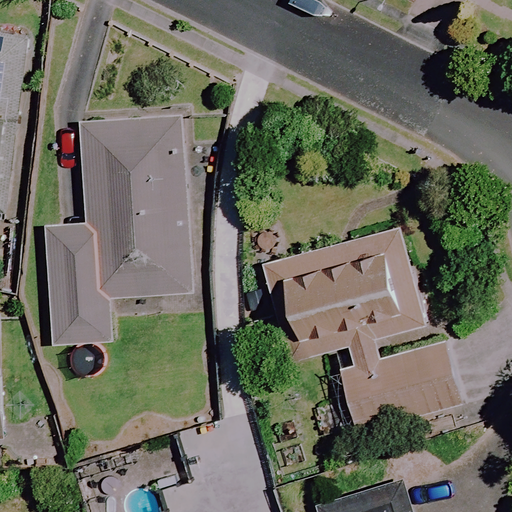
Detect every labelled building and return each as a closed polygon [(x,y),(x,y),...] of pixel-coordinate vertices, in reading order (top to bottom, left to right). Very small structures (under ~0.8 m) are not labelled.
[(0,217),(20,36),(0,34),(0,217)] [(184,115),(106,116),(107,143),(86,144),(88,224),(49,225),(52,346),(111,344),(110,298),(188,297),(184,115)] [(421,312),(400,229),(279,260),(300,343),(421,312)] [(0,438),(16,438),(10,311),(0,311),(0,438)] [(462,406),(444,340),(341,367),(358,433),(462,406)]
